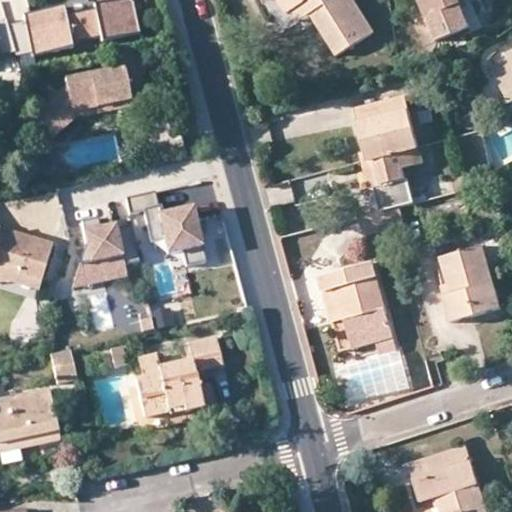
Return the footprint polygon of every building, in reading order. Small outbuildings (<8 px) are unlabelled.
[(306,4),(313,15),(339,55),(376,33),(355,0),(278,0),(288,15),(292,12),(306,4)] [(460,0),(420,0),(437,41),(458,32),(472,27),(460,0)] [(484,30),(471,0),(460,0),(472,27),(458,32),(460,40),(484,30)] [(26,26),(10,29),(17,55),(18,59),(34,56),(35,60),(75,51),(74,46),(103,40),(104,45),(142,37),(136,5),(129,2),(96,9),(97,13),(67,19),(65,9),(24,18),(26,26)] [(300,23),(313,15),(306,4),(292,12),(300,23)] [(10,29),(8,23),(0,24),(0,59),(17,55),(10,29)] [(100,109),(102,115),(136,108),(135,101),(152,98),(143,49),(121,54),(124,69),(67,80),(67,88),(32,117),(52,141),(77,120),(76,113),(100,109)] [(511,53),(509,55),(511,60),(511,61),(494,71),(511,103),(511,53)] [(377,159),(420,147),(406,96),(354,111),(365,153),(368,161),(377,159)] [(77,120),(102,115),(100,109),(76,113),(77,120)] [(425,164),(420,147),(377,159),(384,186),(408,179),(406,169),(425,164)] [(384,186),(377,159),(368,161),(363,163),(370,190),(375,188),(384,186)] [(387,211),(418,203),(411,178),(408,179),(384,186),(375,188),(382,213),(387,211)] [(159,208),(155,193),(126,200),(130,216),(144,213),(151,244),(164,241),(168,256),(183,253),(187,268),(207,263),(194,208),(163,215),(161,208),(159,208)] [(366,238),(392,231),(387,211),(382,213),(361,218),(366,238)] [(125,266),(140,263),(132,227),(117,230),(116,226),(100,230),(98,221),(82,225),(86,245),(75,281),(126,269),(125,266)] [(21,275),(42,282),(54,244),(16,232),(14,240),(0,235),(0,234),(2,228),(0,227),(0,264),(22,271),(21,275)] [(16,232),(2,228),(0,234),(0,235),(14,240),(16,232)] [(453,294),(445,296),(453,324),(504,309),(484,247),(442,259),(453,294)] [(434,261),(445,296),(453,294),(442,259),(434,261)] [(340,305),(344,320),(350,339),(374,332),(377,343),(394,338),(372,263),(324,277),(332,307),(340,305)] [(0,279),(39,292),(42,282),(21,275),(22,271),(0,264),(0,279)] [(126,269),(75,281),(72,289),(128,277),(126,269)] [(336,321),(344,320),(340,305),(332,307),(336,321)] [(173,325),(170,311),(153,315),(154,318),(156,329),(173,325)] [(156,329),(154,318),(142,321),(144,332),(156,329)] [(14,350),(34,345),(30,331),(11,336),(14,350)] [(353,350),(377,343),(374,332),(350,339),(353,350)] [(184,404),(186,412),(206,408),(202,388),(198,371),(224,366),(218,339),(186,345),(190,363),(163,368),(160,356),(140,360),(144,377),(138,378),(146,417),(170,412),(169,407),(184,404)] [(116,369),(129,366),(126,347),(113,350),(116,369)] [(73,350),(54,354),(61,384),(80,381),(73,350)] [(213,386),(202,388),(206,408),(217,406),(213,386)] [(51,390),(0,401),(0,453),(0,454),(41,445),(62,440),(51,390)] [(170,415),(186,412),(184,404),(169,407),(170,412),(170,415)] [(66,455),(62,440),(41,445),(44,460),(66,455)] [(491,511),(468,446),(426,460),(430,474),(417,477),(424,501),(439,496),(444,511),(491,511)] [(412,465),(417,477),(430,474),(426,460),(412,465)]
